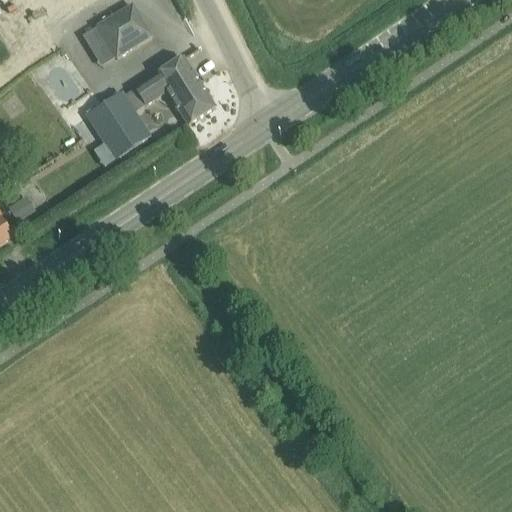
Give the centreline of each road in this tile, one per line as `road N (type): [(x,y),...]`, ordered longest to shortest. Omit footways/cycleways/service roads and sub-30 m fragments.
road 1 (secondary): [(0,300),(269,119)]
road 2 (track): [(163,256),(360,511)]
road 3 (secondary): [(269,119),(453,0)]
road 4 (unclassified): [(269,119),(211,0)]
